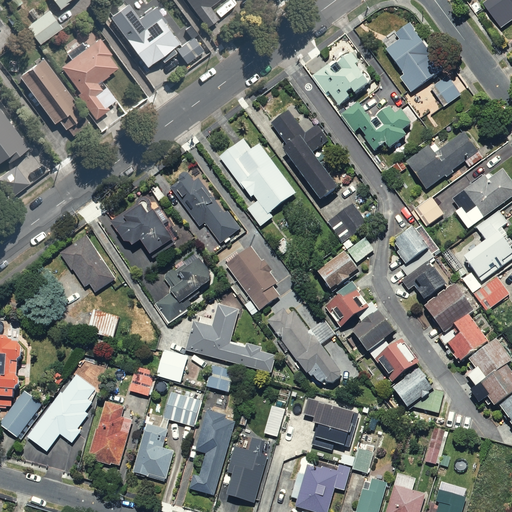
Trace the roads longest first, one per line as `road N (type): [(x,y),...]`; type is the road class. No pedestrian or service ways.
road 1 (unclassified): [(335,0),(0,248)]
road 2 (residential): [(511,104),(434,0)]
road 3 (residential): [(0,475),(117,511)]
